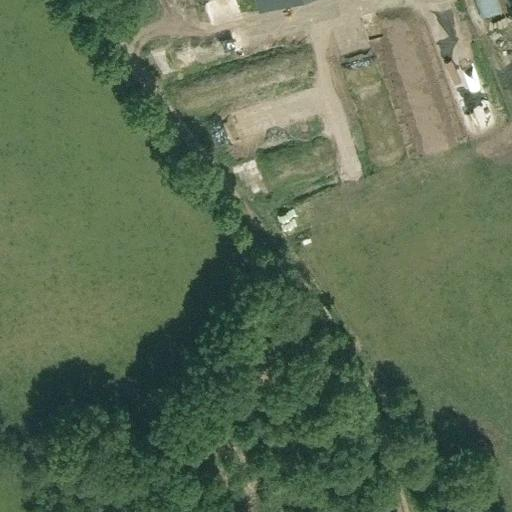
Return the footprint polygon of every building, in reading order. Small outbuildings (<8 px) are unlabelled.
[(484,0),(489,10),(503,4),(501,0),(484,0)] [(298,6),(300,33),(322,31),(321,4),(298,6)] [(393,22),(396,41),(406,39),(403,20),(393,22)] [(409,42),(410,57),(423,57),(422,41),(409,42)] [(462,92),(476,134),(501,126),(486,83),(462,92)] [(311,99),(317,121),(335,115),(329,94),(311,99)] [(225,142),(247,130),(237,112),(215,125),(225,142)] [(329,119),(347,187),(372,181),(369,167),(356,170),(350,146),(359,143),(355,126),(342,130),(338,117),(329,119)] [(351,205),(351,224),(369,224),(369,205),(351,205)]
